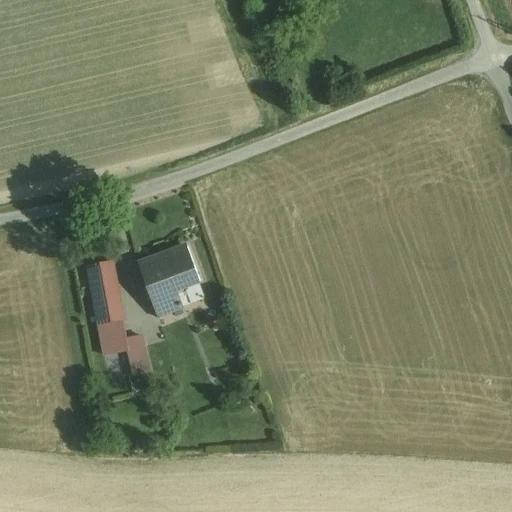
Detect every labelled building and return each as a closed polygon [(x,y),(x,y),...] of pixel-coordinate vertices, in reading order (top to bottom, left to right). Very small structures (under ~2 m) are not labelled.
[(188,247),(139,266),(151,300),(177,290),(200,281),(188,247)] [(113,270),(89,274),(99,325),(123,321),(113,270)] [(177,290),(151,300),(157,317),(183,307),(177,290)] [(123,321),(99,325),(105,355),(129,350),(126,339),(123,321)] [(126,339),(129,350),(133,368),(152,364),(144,335),(126,339)]
